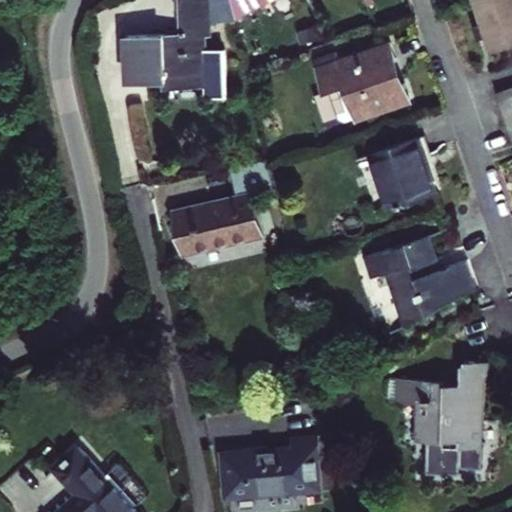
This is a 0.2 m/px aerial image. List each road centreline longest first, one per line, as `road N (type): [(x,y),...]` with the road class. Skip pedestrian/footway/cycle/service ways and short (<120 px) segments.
road 1 (residential): [(77,0),(63,23),(60,76),(95,224),(94,289),(67,326),(0,357)]
road 2 (residential): [(202,511),(135,206)]
road 3 (residential): [(424,0),(511,258)]
